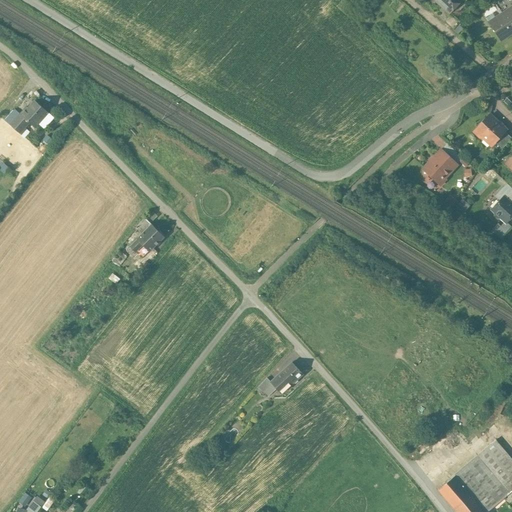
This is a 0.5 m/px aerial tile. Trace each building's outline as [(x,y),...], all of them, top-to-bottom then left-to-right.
[(434,0),(450,14),(460,3),(457,0),(434,0)] [(511,34),(511,8),(489,23),(501,42),(502,41),(501,39),(511,33),(511,35),(511,34)] [(49,113),(35,101),(28,108),(26,107),(20,114),(30,123),(35,128),(39,123),(49,113)] [(15,109),(5,121),(10,125),(20,114),(15,109)] [(49,113),(39,123),(45,129),(55,118),(49,113)] [(20,114),(10,125),(22,136),(28,130),(26,128),(30,123),(20,114)] [(506,130),(495,119),(493,120),(489,116),(482,124),(480,123),(478,125),(479,127),(476,130),(492,146),(495,142),(505,132),(506,130)] [(511,138),(505,132),(495,142),(503,149),(511,138)] [(33,145),(26,139),(22,144),(29,150),(33,145)] [(463,158),(448,144),(442,150),(457,165),(463,158)] [(457,165),(442,150),(424,169),(429,173),(428,174),(428,177),(431,179),(435,179),(436,180),(440,176),(443,179),(457,165)] [(511,204),(506,199),(510,194),(508,192),(511,188),(507,183),(495,196),(500,201),(491,209),(495,213),(495,216),(497,218),(500,218),(506,223),(511,216),(511,204)] [(158,231),(145,217),(136,228),(143,234),(130,247),(136,252),(143,245),(150,251),(164,237),(163,236),(164,234),(160,231),(158,231)] [(124,254),(120,251),(112,260),(116,264),(124,254)] [(150,264),(146,261),(139,269),(144,272),(150,264)] [(271,382),(273,384),(277,389),(282,394),(303,374),(292,362),(271,382)] [(267,378),(259,387),(264,392),(273,384),(271,382),(267,378)] [(273,384),(264,392),(268,397),(277,389),(273,384)] [(511,476),(511,458),(497,441),(487,449),(511,477),(511,476)] [(487,449),(455,475),(478,502),(485,511),(486,511),(506,496),(499,487),(511,477),(487,449)] [(455,475),(439,490),(456,511),(465,511),(478,502),(455,475)] [(511,476),(511,477),(499,487),(506,496),(511,491),(511,476)] [(26,491),(19,501),(26,505),(33,496),(26,491)] [(51,495),(43,506),(48,509),(55,498),(51,495)] [(485,511),(478,502),(465,511),(485,511)]
